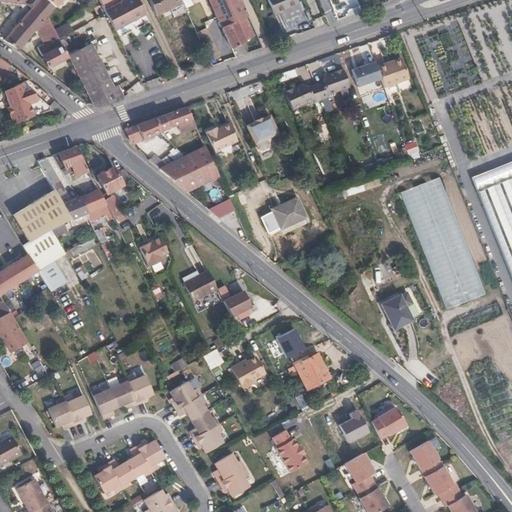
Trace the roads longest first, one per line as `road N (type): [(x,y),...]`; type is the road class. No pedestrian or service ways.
road 1 (tertiary): [(93,123),(441,421),(511,504)]
road 2 (track): [(419,176),(384,194),(386,206),(491,443),(511,470)]
road 3 (primary): [(93,123),(409,9)]
road 4 (residential): [(10,398),(50,455),(142,423),(158,426),(204,511)]
